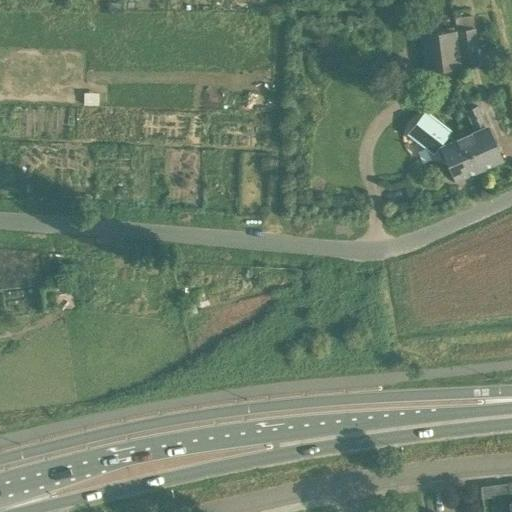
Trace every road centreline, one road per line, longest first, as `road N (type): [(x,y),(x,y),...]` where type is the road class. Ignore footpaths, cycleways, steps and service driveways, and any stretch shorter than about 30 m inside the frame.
road 1 (unclassified): [(0,225),(359,253),(511,194)]
road 2 (primary): [(498,416),(216,436),(0,488)]
road 3 (primary): [(23,511),(253,459),(498,416)]
road 4 (residential): [(356,480),(511,462)]
road 5 (residential): [(211,511),(356,480)]
